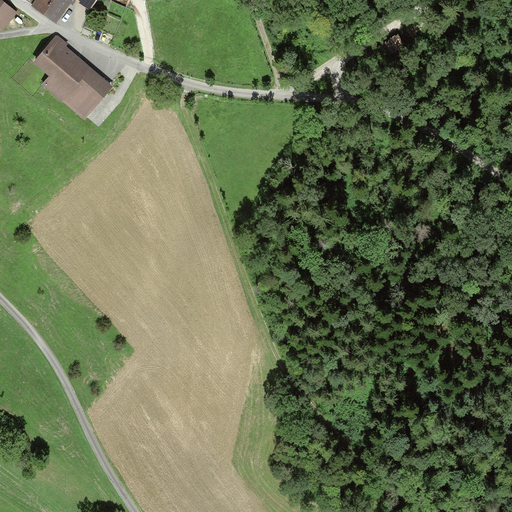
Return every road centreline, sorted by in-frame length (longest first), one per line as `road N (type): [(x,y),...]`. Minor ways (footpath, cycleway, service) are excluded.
road 1 (unclassified): [(511,185),(372,109),(195,86),(47,25)]
road 2 (track): [(186,83),(181,103),(258,319),(306,400)]
road 3 (unclassified): [(135,511),(55,363),(0,297)]
road 4 (track): [(345,102),(335,65),(283,99),(248,0)]
road 5 (track): [(407,511),(306,400)]
